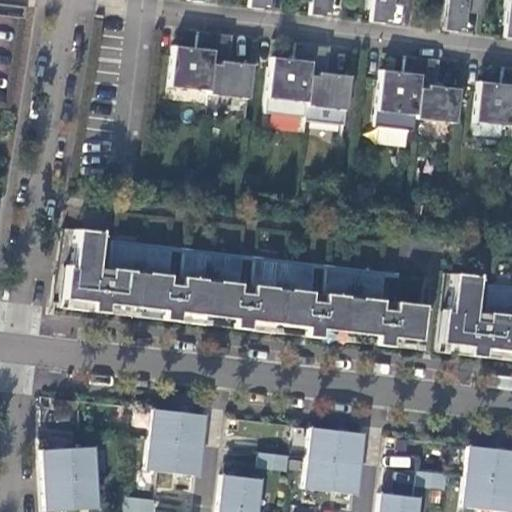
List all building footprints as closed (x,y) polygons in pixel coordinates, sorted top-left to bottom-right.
[(307,0),(306,10),(327,13),(328,0),(307,0)] [(369,0),(367,17),(388,20),(390,0),(369,0)] [(443,0),(440,26),(461,29),(464,0),(443,0)] [(511,0),(505,0),(501,34),(511,34),(511,0)] [(213,37),(196,34),(193,58),(170,56),(167,87),(206,91),(213,37)] [(230,39),(213,37),(206,91),(206,95),(246,99),(250,65),(227,62),(230,39)] [(311,48),(294,46),(291,70),(268,67),(264,98),(304,103),(311,48)] [(328,50),(311,48),(304,103),(304,106),(343,111),(347,76),(324,73),(328,50)] [(420,61),(402,58),(400,82),(377,80),(374,111),(413,115),(420,61)] [(437,63),(420,61),(413,115),(413,119),(453,123),(457,89),(434,86),(437,63)] [(511,118),(511,71),(501,70),(498,94),(475,91),(471,122),(511,127),(511,118)] [(61,267),(58,298),(87,302),(86,311),(102,313),(103,304),(159,311),(158,319),(173,321),(175,312),(230,319),(229,327),(245,330),(245,321),(302,327),(301,336),(316,338),(318,329),(373,336),(372,344),(388,346),(389,338),(417,341),(421,306),(392,302),(391,311),(377,309),(381,274),(324,268),(320,303),(306,301),(311,267),(252,260),(248,295),(234,293),(238,258),(181,251),(177,286),(163,285),(167,250),(109,243),(105,278),(91,276),(97,233),(72,230),(68,268),(61,267)] [(511,289),(486,287),(482,320),(469,318),(474,276),(449,273),(445,311),(438,311),(435,343),(464,346),(463,355),(479,357),(480,348),(511,351),(511,289)] [(201,415),(149,409),(145,439),(197,445),(201,415)] [(355,464),(358,433),(307,427),(303,458),(355,464)] [(197,445),(145,439),(142,470),(194,476),(197,445)] [(511,451),(464,446),(461,476),(511,482),(511,451)] [(90,447),(38,450),(39,480),(92,477),(90,447)] [(286,456),(257,452),(255,468),(284,471),(286,456)] [(351,495),(355,464),(303,458),(300,488),(349,494),(351,495)] [(444,474),(415,471),(413,486),(442,489),(444,474)] [(256,479),(219,474),(215,508),(253,511),(256,479)] [(501,511),(509,511),(511,487),(511,482),(461,476),(457,506),(501,511)] [(92,477),(39,480),(42,511),(94,508),(92,477)] [(379,493),(376,493),(374,511),(412,511),(415,497),(379,493)] [(147,511),(149,500),(120,496),(118,511),(120,511),(147,511)]
